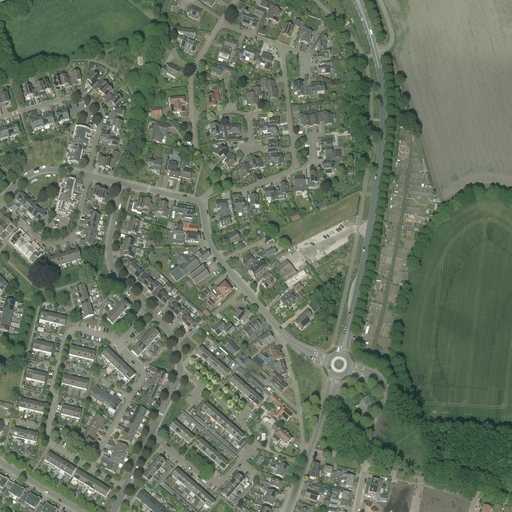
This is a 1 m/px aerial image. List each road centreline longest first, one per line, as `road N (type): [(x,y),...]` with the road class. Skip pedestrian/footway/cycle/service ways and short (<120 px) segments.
road 1 (tertiary): [(342,352),(378,167),(382,86),(375,53)]
road 2 (unknown): [(410,157),(368,373)]
road 3 (residential): [(88,175),(99,109),(78,94),(20,112)]
road 4 (residential): [(49,429),(66,334),(117,343)]
road 5 (residential): [(147,310),(115,276),(109,256),(122,183)]
road 6 (residential): [(255,446),(216,483),(150,434)]
road 7 (residential): [(23,225),(45,246),(72,239),(88,175)]
